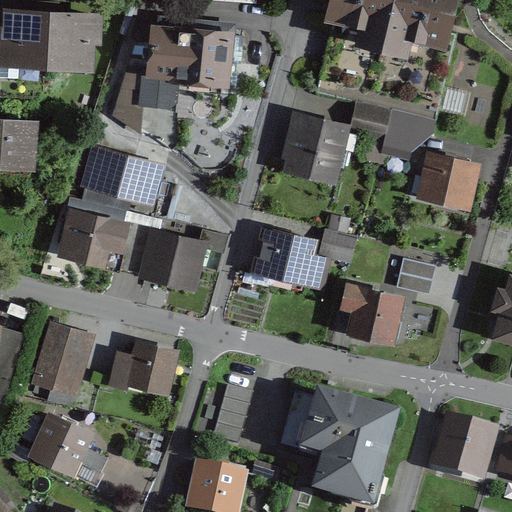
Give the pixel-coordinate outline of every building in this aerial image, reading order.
[(326,0),(323,14),(359,23),(356,38),(408,50),(412,35),(446,43),(456,0),(326,0)] [(43,91),(44,64),(94,66),(95,40),(101,40),(103,8),(3,3),(2,20),(0,19),(0,96),(35,98),(35,91),(43,91)] [(150,19),(147,48),(133,47),(115,114),(140,133),(143,104),(169,106),(177,99),(180,78),(188,79),(187,84),(210,86),(210,81),(230,83),(236,22),(158,13),(158,20),(150,19)] [(351,121),(351,123),(386,132),(391,109),(356,100),(351,121)] [(358,131),(349,129),(351,123),(351,121),(293,107),(282,154),(285,155),(282,168),(337,181),(341,165),(343,165),(348,146),(354,148),(358,131)] [(409,159),(412,148),(433,132),(435,119),(391,109),(386,132),(381,152),(409,159)] [(0,169),(30,172),(30,165),(35,165),(39,114),(0,111),(0,169)] [(80,184),(85,185),(82,198),(128,209),(131,197),(154,203),(165,160),(92,141),(80,184)] [(481,160),(427,147),(416,195),(470,207),(481,160)] [(70,195),(56,253),(101,264),(101,265),(119,270),(120,266),(130,268),(143,213),(128,209),(82,198),(70,195)] [(332,212),(328,227),(348,232),(351,217),(332,212)] [(143,213),(130,268),(139,270),(138,275),(196,288),(206,247),(223,251),(229,233),(202,227),(200,235),(169,228),(171,219),(143,213)] [(319,237),(261,223),(258,236),(263,237),(259,254),(254,252),(250,270),(324,287),(331,257),(332,254),(318,251),(316,251),(319,237)] [(328,227),(324,226),(318,251),(332,254),(331,257),(351,262),(358,235),(348,232),(328,227)] [(435,264),(403,256),(396,284),(428,292),(435,264)] [(511,269),(508,269),(504,283),(497,281),(491,306),(498,308),(491,335),(511,340),(511,269)] [(405,291),(346,277),(340,305),(351,308),(346,330),(393,341),(405,291)] [(0,318),(1,315),(0,314),(0,405),(2,406),(24,331),(0,323),(0,318)] [(71,405),(75,393),(78,394),(97,331),(49,317),(31,381),(35,382),(32,391),(47,395),(46,398),(71,405)] [(180,346),(135,336),(131,351),(116,347),(108,383),(128,387),(129,384),(170,393),(180,346)] [(252,390),(227,383),(213,435),(238,441),(252,390)] [(400,408),(316,387),(314,396),(301,446),(321,452),(312,488),(375,504),(400,408)] [(283,442),(301,446),(314,396),(296,391),(283,442)] [(498,425),(444,411),(431,463),(485,477),(498,425)] [(88,433),(50,416),(33,452),(71,470),(88,433)] [(495,471),(511,475),(511,435),(505,434),(495,471)] [(107,458),(85,446),(78,459),(100,470),(107,458)] [(239,511),(248,470),(195,459),(185,508),(205,511),(239,511)] [(277,466),(255,460),(251,473),(273,480),(277,466)] [(0,486),(0,511),(19,511),(20,511),(0,486)] [(122,497),(116,510),(120,511),(139,511),(142,507),(122,497)] [(77,511),(54,502),(49,511),(77,511)]
